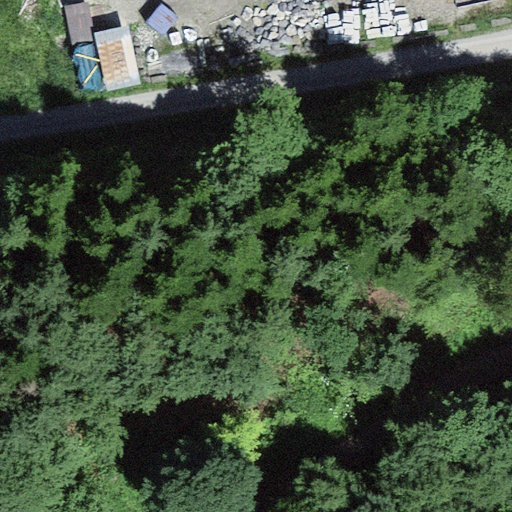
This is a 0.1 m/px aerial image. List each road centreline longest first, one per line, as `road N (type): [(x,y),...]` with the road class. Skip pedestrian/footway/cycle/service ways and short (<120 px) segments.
road 1 (track): [(511,30),(0,113)]
road 2 (track): [(249,511),(511,365)]
